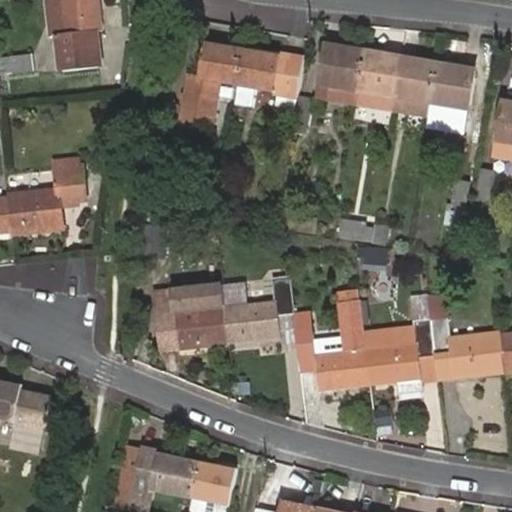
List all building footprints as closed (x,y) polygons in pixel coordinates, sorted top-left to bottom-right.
[(102,10),(101,0),(63,0),(67,36),(61,36),(63,51),(92,48),(90,33),(101,32),(99,11),(102,10)] [(230,55),(230,49),(207,45),(206,51),(230,55)] [(360,91),(367,53),(350,51),(329,48),(323,85),(321,101),(358,106),(358,104),(360,91)] [(238,90),(244,51),(230,49),(230,55),(206,51),(203,70),(192,68),(182,126),(210,130),(217,86),(238,90)] [(301,95),(307,62),(285,58),(282,58),(244,51),(238,90),(275,96),(300,100),(301,95)] [(403,64),(404,58),(367,53),(360,91),(358,104),(358,106),(357,108),(395,113),(403,64)] [(6,60),(9,78),(35,75),(33,57),(6,60)] [(423,68),(424,62),(404,58),(403,64),(423,68)] [(434,101),(441,63),(424,62),(423,68),(403,64),(395,113),(431,119),(434,101)] [(478,69),(441,63),(434,101),(472,108),(478,69)] [(315,97),(301,95),(300,100),(293,133),(308,136),(315,97)] [(511,108),(507,108),(500,156),(511,157),(511,108)] [(176,133),(161,130),(156,156),(171,159),(176,133)] [(10,200),(14,236),(65,229),(62,208),(61,200),(88,197),(84,169),(58,171),(60,194),(10,200)] [(483,172),(477,203),(493,206),(498,175),(483,172)] [(458,181),(453,214),(466,216),(473,183),(458,181)] [(61,200),(62,208),(89,205),(88,197),(61,200)] [(0,237),(14,236),(10,200),(0,201),(0,237)] [(145,211),(142,222),(163,227),(168,206),(147,201),(145,208),(145,211)] [(173,204),(171,215),(196,219),(198,207),(173,204)] [(295,218),(293,233),(317,236),(320,222),(295,218)] [(364,225),(338,220),(335,241),(368,246),(371,232),(363,230),(364,225)] [(167,224),(168,241),(182,241),(182,224),(167,224)] [(378,225),(374,244),(387,247),(391,227),(378,225)] [(374,250),(373,260),(390,263),(392,253),(374,250)] [(277,278),(293,277),(292,267),(275,269),(265,280),(267,306),(279,305),(277,278)] [(228,311),(232,345),(283,339),(280,310),(296,308),(293,277),(277,278),(279,305),(267,306),(228,311)] [(181,350),(232,345),(228,311),(191,314),(189,287),(158,290),(161,323),(177,321),(179,330),(181,350)] [(340,304),(343,330),(363,328),(360,303),(340,304)] [(363,303),(360,303),(363,328),(343,330),(346,355),(369,352),(363,303)] [(280,310),(283,339),(283,347),(300,346),(299,337),(296,308),(280,310)] [(161,330),(179,330),(177,321),(161,323),(161,330)] [(441,380),(508,373),(503,336),(453,342),(451,325),(434,327),(438,356),(441,380)] [(369,352),(373,388),(401,384),(402,395),(425,392),(424,386),(421,359),(438,356),(434,327),(418,329),(420,346),(369,352)] [(322,394),(373,388),(369,352),(346,355),(318,358),(315,335),(299,337),(300,346),(303,367),(318,365),(319,374),(322,394)] [(511,335),(503,336),(508,373),(511,372),(511,335)] [(424,386),(442,384),(441,380),(438,356),(421,359),(424,386)] [(303,367),(304,375),(319,374),(318,365),(303,367)] [(23,386),(0,382),(0,387),(21,392),(23,386)] [(0,421),(16,425),(16,423),(30,426),(37,395),(21,392),(0,387),(0,421)] [(134,446),(126,484),(140,486),(147,448),(134,446)] [(195,498),(203,463),(186,458),(185,465),(162,460),(163,454),(163,452),(147,448),(140,486),(126,484),(121,509),(140,511),(153,511),(157,492),(195,498)] [(185,465),(186,458),(163,454),(162,460),(185,465)] [(240,469),(203,463),(195,498),(233,505),(240,469)] [(304,510),(305,504),(285,499),(283,505),(304,510)]
